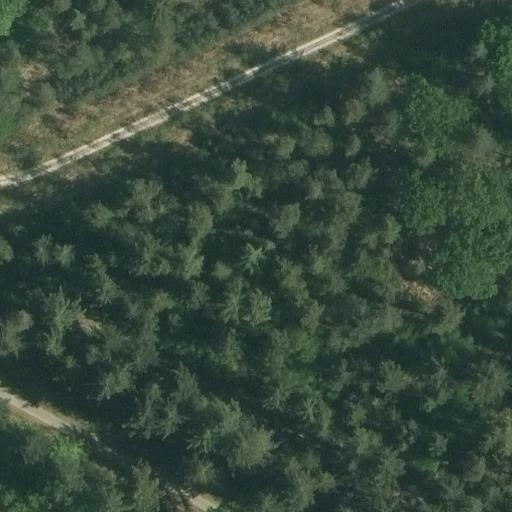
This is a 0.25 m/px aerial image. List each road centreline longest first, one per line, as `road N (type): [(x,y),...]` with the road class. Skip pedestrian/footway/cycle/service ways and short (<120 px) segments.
road 1 (track): [(446,511),(0,264)]
road 2 (track): [(400,0),(0,180)]
